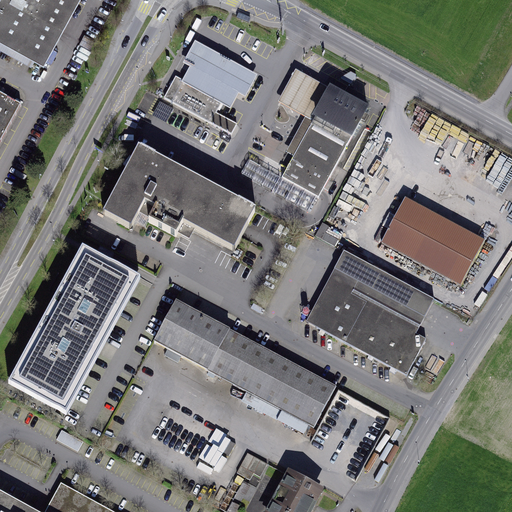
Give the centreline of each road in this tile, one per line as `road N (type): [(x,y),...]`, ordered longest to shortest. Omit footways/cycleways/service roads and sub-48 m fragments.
road 1 (unclassified): [(433,413),(245,314),(174,260),(80,433)]
road 2 (primary): [(0,313),(175,0)]
road 3 (primary): [(147,0),(0,279)]
road 4 (tertiary): [(264,0),(511,134)]
road 5 (unknown): [(126,440),(152,398),(174,391),(353,490)]
road 6 (residential): [(170,511),(3,419),(0,425)]
road 7 (residential): [(433,413),(511,288)]
